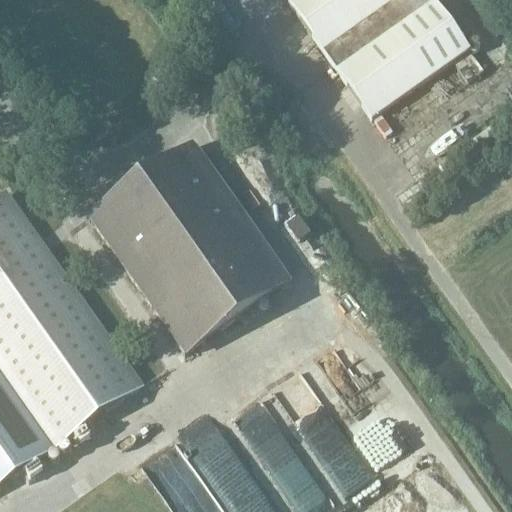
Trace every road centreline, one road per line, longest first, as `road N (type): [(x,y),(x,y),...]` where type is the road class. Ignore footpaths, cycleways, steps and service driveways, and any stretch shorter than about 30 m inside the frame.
road 1 (unknown): [(276,37),(511,385)]
road 2 (unknown): [(276,37),(217,61),(176,134),(63,204)]
